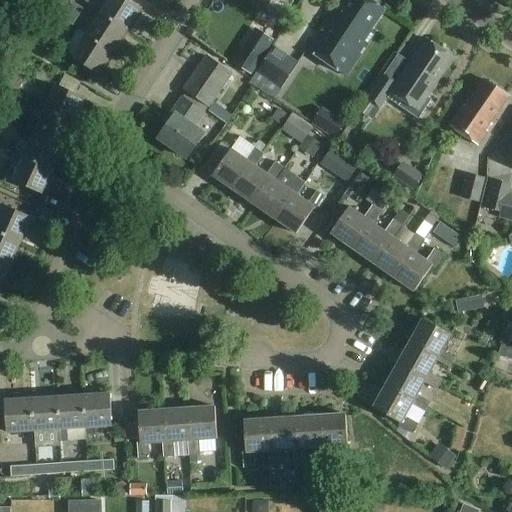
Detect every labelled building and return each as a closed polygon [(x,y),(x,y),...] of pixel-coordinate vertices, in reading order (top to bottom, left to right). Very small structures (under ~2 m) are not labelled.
[(59,0),(53,11),(62,16),(71,0),(59,0)] [(101,15),(127,32),(141,10),(126,0),(110,0),(103,11),(103,12),(101,15)] [(346,76),(375,33),(370,29),(374,23),(383,9),(369,0),(346,0),(331,23),(325,20),(306,49),(346,76)] [(101,15),(87,36),(113,53),(127,32),(101,15)] [(48,18),(38,35),(46,40),(57,24),(48,18)] [(179,32),(172,43),(183,50),(190,39),(179,32)] [(99,75),(113,53),(87,36),(86,38),(74,57),(73,57),(73,58),(99,75)] [(431,100),(426,97),(453,59),(426,40),(396,83),(384,75),(366,101),(378,109),(390,93),(407,104),(403,110),(417,120),(431,100)] [(280,90),(299,64),(275,46),(248,83),(269,98),(277,87),(280,90)] [(242,50),(233,63),(250,74),(259,61),(242,50)] [(188,92),(183,99),(203,114),(208,107),(210,108),(217,97),(233,75),(207,57),(185,90),(188,92)] [(168,112),(191,71),(170,59),(147,100),(168,112)] [(18,70),(10,88),(19,92),(27,73),(18,70)] [(498,109),(507,95),(488,82),(479,96),(476,94),(466,109),(464,108),(451,128),(478,146),(492,125),(491,124),(501,110),(498,109)] [(37,106),(45,109),(74,122),(85,99),(81,97),(74,94),(63,89),(58,87),(56,86),(51,97),(42,93),(37,106)] [(5,99),(0,109),(0,118),(6,121),(14,103),(5,99)] [(155,137),(160,141),(165,145),(186,160),(204,135),(206,133),(197,127),(195,126),(203,114),(183,99),(171,115),(168,119),(155,137)] [(31,117),(40,121),(35,133),(64,146),(74,122),(45,109),(44,112),(35,108),(31,117)] [(217,118),(226,124),(231,116),(223,110),(217,118)] [(277,110),(269,122),(279,129),(287,117),(277,110)] [(301,144),(312,128),(292,114),(281,130),(301,144)] [(352,129),(348,127),(339,139),(362,155),(366,150),(346,137),(352,129)] [(20,141),(16,150),(25,154),(24,156),(53,170),(63,147),(64,146),(35,133),(29,145),(20,141)] [(307,136),(299,149),(312,158),(321,145),(307,136)] [(214,177),(234,191),(253,165),(247,161),(255,149),(240,139),(232,150),(214,177)] [(128,153),(154,178),(165,166),(138,142),(128,153)] [(274,180),(268,175),(256,167),(264,155),(255,149),(247,161),(253,165),(234,191),(255,206),(274,180)] [(330,150),(320,164),(338,177),(346,182),(347,183),(357,169),(330,150)] [(42,194),(53,170),(24,156),(24,157),(16,153),(10,166),(18,170),(13,180),(42,194)] [(403,162),(393,176),(414,190),(423,176),(403,162)] [(255,206),(276,221),(295,194),(288,190),(277,182),(285,170),(276,164),(268,175),(274,180),(255,206)] [(468,175),(462,198),(478,202),(484,179),(468,175)] [(295,194),(276,221),(297,235),(314,210),(317,212),(326,199),(317,192),(309,204),(297,196),(306,184),(297,178),(288,190),(295,194)] [(491,180),(484,209),(499,213),(498,218),(511,221),(511,195),(509,194),(511,184),(491,180)] [(370,222),(352,248),(373,263),(391,237),(385,232),(373,224),(391,198),(382,192),(364,218),(370,222)] [(0,209),(0,232),(20,242),(31,219),(2,205),(0,209)] [(331,234),(352,248),(370,222),(364,218),(349,207),(331,234)] [(391,237),(373,263),(394,277),(412,251),(406,247),(394,238),(409,216),(400,210),(393,220),(385,232),(391,237)] [(440,223),(433,233),(456,249),(463,239),(440,223)] [(0,232),(0,260),(10,265),(20,242),(0,232)] [(412,251),(394,277),(415,292),(432,266),(435,268),(444,255),(434,249),(426,261),(415,253),(423,241),(414,235),(406,247),(412,251)] [(487,262),(489,244),(477,242),(474,260),(487,262)] [(0,260),(0,286),(10,265),(0,260)] [(298,319),(304,304),(288,298),(282,313),(298,319)] [(467,299),(455,301),(457,313),(469,311),(467,299)] [(423,320),(411,342),(438,357),(436,361),(449,369),(454,359),(441,351),(450,335),(423,320)] [(411,342),(398,364),(426,379),(424,383),(437,390),(442,381),(429,373),(436,361),(438,357),(411,342)] [(498,355),(511,360),(511,350),(502,346),(498,355)] [(398,364),(386,386),(414,402),(412,405),(424,413),(430,403),(416,396),(424,383),(426,379),(398,364)] [(414,402),(386,386),(373,408),(400,423),(398,426),(412,434),(418,425),(405,418),(412,405),(414,402)] [(83,397),(85,429),(86,429),(86,436),(97,435),(96,428),(110,427),(109,395),(83,397)] [(57,398),(59,430),(85,429),(83,397),(57,398)] [(57,398),(31,400),(33,432),(59,430),(57,398)] [(7,433),(33,432),(31,400),(5,401),(7,433)] [(215,407),(189,409),(192,441),(187,442),(188,456),(199,456),(198,441),(217,440),(215,407)] [(173,443),(187,442),(192,441),(189,409),(164,411),(166,443),(162,443),(163,458),(174,457),(173,443)] [(126,441),(140,440),(140,443),(138,444),(139,460),(150,459),(149,444),(162,443),(166,443),(164,411),(138,413),(139,424),(125,425),(126,441)] [(346,414),(320,416),(322,448),(319,449),(320,464),(330,463),(329,448),(348,447),(346,414)] [(304,450),(319,449),(322,448),(320,416),(294,418),(297,450),(293,450),(294,465),(305,465),(304,450)] [(279,451),(293,450),(297,450),(294,418),(269,420),(271,452),(268,452),(269,467),(280,466),(279,451)] [(271,452),(269,420),(243,421),(246,452),(243,453),(244,469),(255,468),(254,453),(268,452),(271,452)] [(417,453),(427,454),(431,433),(421,431),(417,453)] [(124,435),(113,435),(114,443),(124,443),(124,435)] [(439,444),(429,457),(446,469),(455,457),(439,444)] [(87,462),(88,472),(114,470),(114,460),(87,462)] [(60,464),(61,474),(88,472),(87,462),(60,464)] [(36,465),(36,475),(61,474),(60,464),(36,465)] [(12,477),(36,475),(36,465),(11,467),(12,477)] [(193,474),(179,474),(179,489),(193,489),(193,474)] [(93,479),(81,480),(81,497),(94,496),(93,479)] [(116,484),(114,491),(119,497),(128,497),(128,487),(123,482),(116,484)] [(51,488),(48,488),(49,500),(60,500),(60,493),(51,493),(51,488)] [(311,499),(311,511),(324,511),(324,499),(311,499)] [(155,501),(155,511),(171,511),(171,502),(155,501)] [(383,511),(383,501),(366,501),(365,511),(383,511)] [(135,502),(135,511),(148,511),(149,502),(135,502)]
